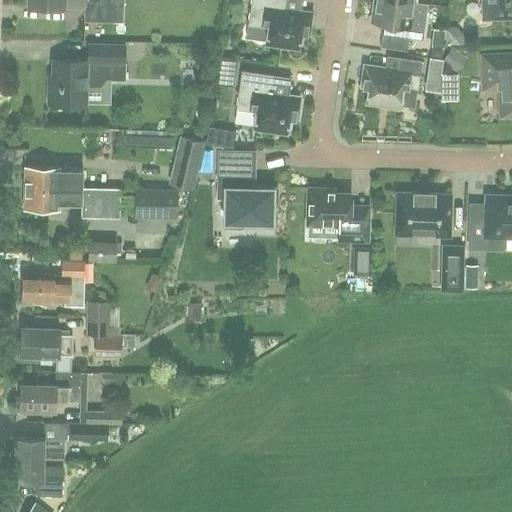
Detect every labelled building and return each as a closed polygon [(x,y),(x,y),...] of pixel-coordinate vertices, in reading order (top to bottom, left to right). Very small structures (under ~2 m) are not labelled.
[(29,0),(29,7),(85,8),(85,21),(122,22),(122,0),(29,0)] [(301,33),(308,34),(311,14),(289,11),(285,6),(285,0),(250,0),(247,25),(268,28),(266,42),(299,47),(301,33)] [(414,1),(406,0),(373,0),(371,22),(395,25),(394,34),(382,32),(380,46),(407,50),(414,1)] [(511,0),(483,0),(484,18),(511,16),(511,0)] [(125,80),(126,45),(92,44),(91,61),(52,60),(52,85),(48,85),(47,103),(86,104),(87,87),(101,88),(108,79),(125,80)] [(431,45),(430,58),(441,59),(443,46),(431,45)] [(511,53),(482,54),(483,88),(499,87),(500,116),(511,115),(511,53)] [(218,71),(233,73),(235,59),(220,57),(218,71)] [(417,89),(422,61),(402,58),(399,72),(367,67),(364,87),(371,88),(369,102),(401,107),(404,87),(417,89)] [(441,92),(440,74),(439,74),(441,60),(427,58),(422,89),(441,92)] [(289,117),(296,118),(299,99),(277,95),(273,90),(275,75),(241,70),(235,109),(256,112),(254,127),(287,131),(289,117)] [(174,136),(125,134),(125,145),(174,147),(174,136)] [(180,135),(169,182),(194,188),(205,140),(180,135)] [(243,169),(214,167),(213,196),(220,196),(219,227),(239,228),(239,221),(267,222),(268,202),(272,202),(272,187),(243,186),(243,169)] [(84,169),(60,169),(25,168),(25,188),(84,189),(84,169)] [(84,189),(25,188),(24,207),(59,208),(59,205),(81,205),(81,217),(119,217),(120,190),(115,189),(84,189)] [(369,242),(370,213),(345,212),(346,192),(329,191),(329,189),(304,188),(303,220),(333,221),(333,238),(337,238),(337,241),(369,242)] [(136,215),(175,217),(176,191),(136,190),(136,215)] [(398,192),(396,192),(394,234),(448,236),(449,194),(448,194),(428,193),(428,192),(427,192),(427,194),(419,193),(419,192),(417,192),(417,193),(398,192)] [(511,199),(511,200),(511,202),(502,202),(502,195),(485,195),(485,224),(469,223),(469,249),(485,249),(486,237),(511,237),(511,199)] [(115,243),(89,242),(89,258),(114,258),(115,243)] [(463,246),(443,246),(441,289),(462,289),(463,246)] [(84,305),(84,261),(63,260),(62,274),(23,273),(22,299),(66,300),(66,305),(84,305)] [(477,265),(466,265),(465,286),(476,286),(477,265)] [(87,317),(110,317),(110,301),(87,301),(87,317)] [(110,317),(87,317),(87,333),(98,333),(97,354),(118,355),(119,334),(110,334),(110,327),(110,317)] [(60,329),(22,327),(22,338),(15,338),(14,360),(36,361),(36,354),(60,355),(60,353),(72,354),(72,334),(60,333),(60,329)] [(260,357),(261,344),(243,344),(242,357),(260,357)] [(56,384),(21,383),(20,409),(56,410),(56,400),(80,401),(81,374),(56,373),(56,384)] [(103,374),(103,383),(111,383),(111,386),(121,386),(122,375),(103,374)] [(121,411),(87,410),(86,423),(121,423),(121,411)] [(86,423),(68,422),(67,439),(108,441),(109,424),(121,424),(121,423),(86,423)] [(66,437),(43,437),(15,436),(15,458),(43,459),(66,459),(66,437)] [(43,459),(15,458),(15,480),(35,480),(35,495),(62,495),(62,467),(42,467),(43,459)] [(48,511),(36,502),(28,511),(48,511)]
